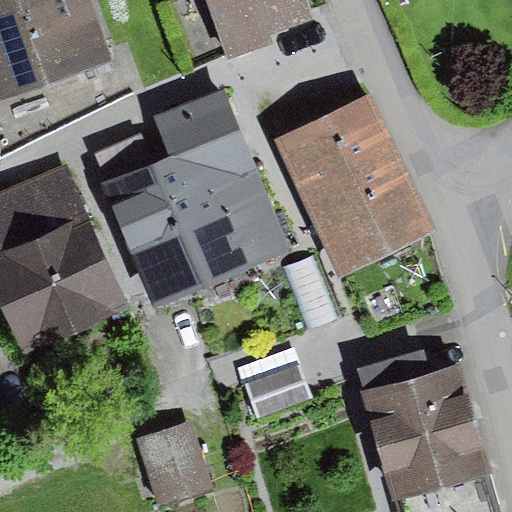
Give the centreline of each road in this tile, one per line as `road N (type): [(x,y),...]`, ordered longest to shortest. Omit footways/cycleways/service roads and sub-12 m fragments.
road 1 (residential): [(460,205),(352,0)]
road 2 (residential): [(511,430),(460,205)]
